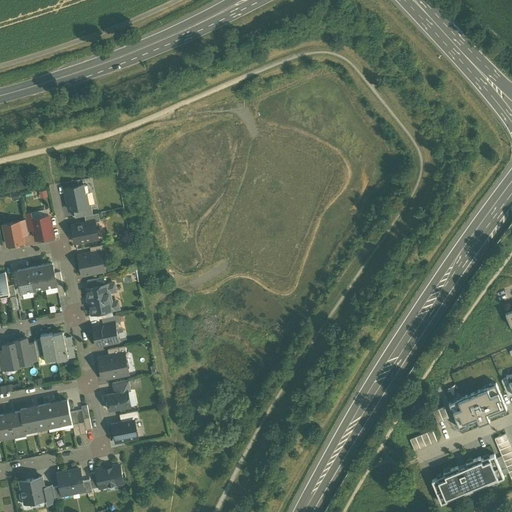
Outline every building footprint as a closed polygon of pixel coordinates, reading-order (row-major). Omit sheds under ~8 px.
[(84,184),(65,188),(69,210),(74,209),(88,206),(88,205),(85,192),(84,185),(84,184)] [(88,206),(74,209),(75,217),(85,215),(93,214),(91,205),(88,205),(88,206)] [(32,211),(25,213),(26,220),(28,230),(34,229),(32,218),(33,218),(32,211)] [(93,214),(85,215),(86,222),(95,220),(95,222),(100,221),(98,213),(93,214)] [(53,236),(49,215),(33,218),(32,218),(34,229),(36,239),(53,236)] [(26,220),(20,221),(23,235),(29,234),(28,230),(26,220)] [(86,222),(72,225),(76,242),(98,238),(95,222),(95,220),(86,222)] [(20,221),(3,224),(8,245),(24,241),(23,235),(20,221)] [(102,245),(90,247),(91,253),(101,251),(103,250),(102,245)] [(91,253),(78,255),(82,275),(105,270),(101,251),(91,253)] [(52,263),(41,266),(45,287),(57,285),(54,273),(52,263)] [(41,266),(29,268),(33,290),(45,287),(41,266)] [(29,268),(17,270),(18,274),(20,286),(21,292),(33,290),(29,268)] [(60,272),(54,273),(57,285),(63,284),(60,272)] [(5,273),(0,273),(0,296),(10,294),(5,273)] [(18,274),(12,275),(14,285),(14,287),(20,286),(18,274)] [(104,277),(87,280),(89,288),(105,285),(104,277)] [(63,284),(57,285),(59,297),(65,295),(63,284)] [(89,288),(87,288),(92,314),(112,309),(111,302),(109,291),(107,285),(107,284),(105,285),(89,288)] [(16,296),(10,297),(13,310),(19,309),(16,296)] [(118,301),(111,302),(112,309),(119,308),(118,301)] [(119,315),(102,318),(103,325),(115,322),(115,323),(120,322),(119,315)] [(103,325),(93,327),(97,346),(119,341),(115,323),(115,322),(103,325)] [(63,332),(52,334),(57,359),(58,360),(68,358),(64,338),(63,332)] [(46,361),(57,359),(52,334),(52,333),(40,335),(41,339),(44,354),(46,361)] [(75,357),(71,337),(64,338),(68,358),(75,357)] [(15,340),(15,342),(20,364),(31,361),(28,344),(27,338),(15,340)] [(35,341),(35,342),(38,356),(44,354),(41,339),(35,341)] [(4,345),(5,351),(9,368),(20,366),(20,364),(15,342),(4,345)] [(35,342),(28,344),(31,361),(38,360),(35,342)] [(125,346),(108,350),(109,356),(124,352),(126,352),(125,346)] [(5,351),(0,351),(0,362),(1,370),(9,368),(5,351)] [(109,356),(99,358),(103,379),(128,374),(126,364),(128,362),(128,358),(125,357),(124,352),(109,356)] [(509,397),(511,395),(511,389),(507,378),(502,380),(509,397)] [(129,380),(112,383),(114,393),(128,390),(128,391),(131,390),(129,380)] [(449,403),(460,429),(478,421),(479,424),(490,419),(489,417),(507,409),(496,383),(449,403)] [(114,393),(106,395),(110,410),(131,406),(128,391),(128,390),(114,393)] [(68,400),(62,401),(61,400),(56,401),(60,423),(72,421),(70,412),(68,400)] [(56,401),(50,402),(50,403),(44,405),(48,426),(60,423),(56,401)] [(44,405),(38,406),(38,405),(32,406),(37,428),(48,426),(44,405)] [(89,417),(87,405),(81,406),(82,410),(84,418),(89,417)] [(32,406),(26,407),(27,408),(20,409),(21,411),(25,431),(25,430),(37,428),(32,406)] [(444,407),(438,409),(443,420),(448,418),(444,407)] [(438,409),(433,412),(437,422),(443,420),(438,409)] [(82,410),(76,411),(78,423),(84,422),(84,418),(82,410)] [(21,411),(15,413),(15,411),(9,413),(14,435),(26,432),(25,430),(25,431),(21,411)] [(76,411),(70,412),(72,421),(73,424),(78,423),(76,411)] [(137,411),(120,414),(121,422),(134,420),(139,419),(137,411)] [(3,414),(3,415),(0,415),(0,428),(2,437),(14,435),(9,413),(3,414)] [(89,417),(84,418),(84,422),(86,430),(92,429),(89,417)] [(121,422),(112,424),(116,442),(137,437),(134,420),(121,422)] [(84,422),(78,423),(81,435),(87,433),(86,430),(84,422)] [(73,424),(75,436),(81,435),(78,423),(73,424)] [(431,443),(436,441),(432,430),(427,433),(431,443)] [(425,445),(431,443),(427,433),(421,435),(425,445)] [(495,438),(497,443),(509,439),(507,433),(495,438)] [(420,448),(425,445),(421,435),(415,437),(420,448)] [(414,450),(420,448),(415,437),(410,439),(414,450)] [(497,443),(499,449),(511,444),(509,439),(497,443)] [(499,449),(502,454),(511,450),(511,446),(511,444),(499,449)] [(511,450),(502,454),(504,460),(511,456),(511,450)] [(444,476),(432,481),(441,504),(504,477),(504,475),(497,459),(495,454),(481,459),(480,457),(466,463),(467,466),(459,469),(458,466),(443,473),(444,476)] [(502,457),(497,459),(504,475),(509,473),(502,457)] [(120,465),(112,466),(110,469),(106,469),(104,468),(96,470),(97,472),(100,487),(108,486),(109,483),(113,483),(115,484),(123,482),(120,465)] [(80,469),(58,473),(61,485),(62,494),(84,490),(82,481),(80,469)] [(97,472),(89,473),(90,479),(92,489),(100,487),(97,472)] [(42,476),(20,481),(21,488),(18,489),(20,499),(23,498),(24,503),(31,501),(32,507),(41,505),(40,499),(46,498),(47,498),(44,486),(42,476)] [(90,479),(82,481),(84,490),(84,493),(92,492),(92,489),(90,479)] [(52,485),(44,486),(47,498),(46,498),(47,504),(56,502),(55,499),(53,487),(52,485)] [(61,485),(53,487),(55,499),(63,498),(62,494),(61,485)]
